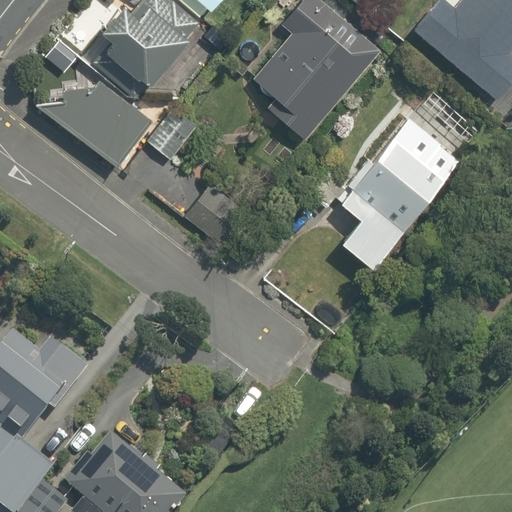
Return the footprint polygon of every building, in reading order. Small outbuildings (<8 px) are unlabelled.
[(105,39),(95,52),(143,89),(195,22),(165,0),(136,0),(123,17),(108,6),(91,28),(105,39)] [(187,0),(197,8),(202,12),(212,0),(187,0)] [(271,98),(260,111),(297,142),(377,46),(322,0),(295,0),(277,23),(287,32),(248,79),(271,98)] [(511,0),(453,0),(448,8),(438,0),(435,0),(409,34),(493,101),(511,76),(511,56),(508,54),(511,49),(511,0)] [(64,59),(29,104),(110,165),(145,120),(64,59)] [(167,111),(143,142),(166,161),(191,129),(167,111)] [(345,182),(325,164),(302,190),(323,208),(332,199),(352,217),(328,243),(360,270),(454,164),(402,118),(345,182)] [(233,208),(203,184),(184,209),(213,232),(233,208)] [(0,328),(0,424),(22,442),(80,368),(11,314),(0,328)] [(167,511),(183,491),(105,430),(61,486),(79,499),(69,511),(167,511)] [(48,469),(0,431),(0,511),(61,511),(67,504),(38,481),(48,469)]
